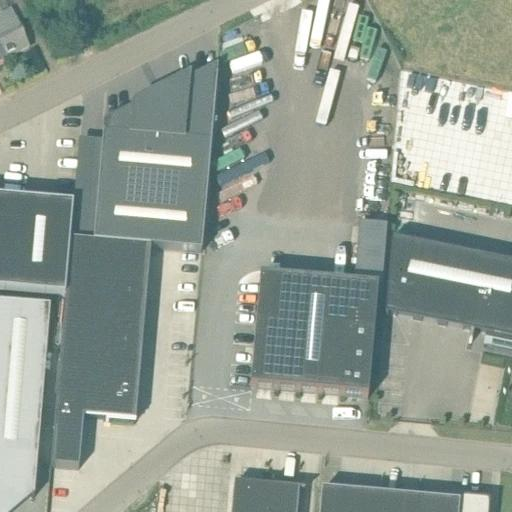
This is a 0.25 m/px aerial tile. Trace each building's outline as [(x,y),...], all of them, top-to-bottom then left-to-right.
[(1,0),(2,1),(0,2),(0,27),(1,29),(0,29),(0,44),(7,60),(26,50),(31,47),(18,21),(35,12),(29,0),(1,0)] [(319,0),(319,22),(307,22),(305,66),(332,67),(333,0),(319,0)] [(363,12),(362,44),(372,45),(373,13),(363,12)] [(103,127),(92,246),(149,251),(201,255),(205,210),(217,70),(189,84),(187,80),(183,83),(184,86),(168,94),(166,91),(162,93),(163,96),(157,100),(155,96),(150,99),(152,102),(135,110),(134,107),(129,109),(131,112),(103,126),(103,127)] [(0,202),(0,295),(64,301),(68,251),(72,208),(0,202)] [(352,269),(357,241),(345,239),(340,267),(352,269)] [(387,319),(388,315),(471,332),(468,345),(471,345),(473,333),(485,335),(483,344),(511,349),(511,268),(390,243),(384,319),(387,319)] [(64,301),(49,470),(78,472),(82,421),(134,425),(149,251),(92,246),(69,244),(64,301)] [(249,391),(367,401),(377,290),(259,279),(249,391)] [(0,306),(0,488),(31,492),(30,500),(33,500),(49,311),(0,306)] [(296,511),(298,493),(273,491),(273,487),(253,485),(253,489),(233,487),(231,511),(296,511)] [(320,494),(318,511),(488,511),(489,503),(458,500),(457,506),(320,494)]
